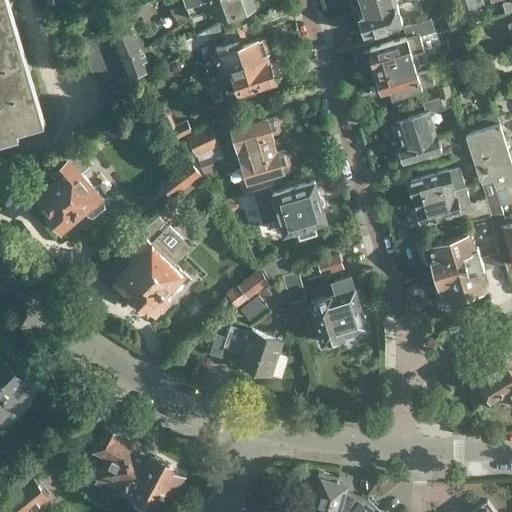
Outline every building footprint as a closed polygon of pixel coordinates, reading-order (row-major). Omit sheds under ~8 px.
[(0,0),(0,132),(39,121),(2,0),(0,0)] [(63,3),(61,0),(45,0),(51,10),(63,3)] [(254,0),(195,0),(187,3),(191,15),(194,23),(204,19),(202,12),(216,7),(219,16),(256,3),(254,0)] [(351,0),(353,6),(357,8),(362,7),(364,13),(359,15),(364,33),(366,32),(368,39),(393,31),(391,25),(402,22),(394,0),(351,0)] [(457,0),(466,25),(469,24),(473,23),(466,0),(457,0)] [(191,15),(187,3),(184,5),(181,1),(170,9),(175,15),(173,17),(179,25),(191,15)] [(119,60),(144,49),(130,15),(108,31),(119,60)] [(427,63),(424,51),(419,35),(435,30),(431,17),(404,26),(407,36),(369,48),(370,49),(366,50),(363,54),(366,64),(370,67),(372,66),(374,74),(414,61),(415,67),(427,63)] [(223,33),(228,30),(221,18),(180,42),(187,54),(223,33)] [(204,74),(208,85),(217,82),(214,71),(266,54),(270,53),(265,37),(257,40),(257,39),(242,43),(240,39),(246,37),(241,23),(228,30),(223,33),(226,43),(214,46),(218,59),(205,63),(208,73),(204,74)] [(89,59),(109,43),(105,33),(85,49),(89,59)] [(93,68),(113,53),(109,43),(89,59),(93,68)] [(144,49),(119,60),(126,77),(151,66),(144,49)] [(97,78),(117,62),(113,53),(93,68),(97,78)] [(214,71),(217,82),(218,83),(222,82),(227,99),(231,100),(254,93),(256,89),(255,85),(275,79),(274,77),(280,76),(282,72),(279,61),(275,60),(269,62),(266,54),(214,71)] [(456,69),(452,57),(444,60),(448,72),(456,69)] [(414,61),(374,74),(374,75),(372,78),(375,88),(379,90),(389,87),(392,96),(434,83),(429,69),(417,72),(415,67),(414,61)] [(101,88),(121,72),(117,62),(97,78),(101,88)] [(105,98),(125,82),(121,72),(101,88),(105,98)] [(125,82),(105,98),(109,107),(129,92),(125,82)] [(453,94),(450,82),(437,86),(440,97),(453,94)] [(395,120),(396,122),(391,124),(395,135),(399,134),(402,144),(435,135),(428,111),(444,107),(442,99),(439,97),(423,101),(426,111),(395,120)] [(177,125),(171,111),(156,118),(172,140),(176,138),(176,140),(188,134),(194,131),(193,129),(188,119),(177,125)] [(495,190),(511,183),(511,148),(507,150),(498,122),(495,113),(465,125),(466,132),(465,132),(479,176),(480,176),(482,183),(492,180),(495,190)] [(240,152),(273,142),(271,132),(277,130),(279,126),(276,117),(273,115),(267,117),(266,116),(232,126),(240,152)] [(210,124),(194,131),(188,134),(191,140),(195,149),(197,154),(219,143),(210,124)] [(188,134),(176,140),(180,146),(191,140),(188,134)] [(403,162),(440,151),(435,135),(402,144),(398,146),(403,162)] [(273,142),(240,152),(247,178),(240,180),(244,192),(253,189),(271,184),(274,183),(271,171),(281,167),(281,165),(287,163),(289,160),(286,150),(283,150),(276,151),(273,142)] [(197,166),(214,160),(225,157),(219,143),(197,154),(195,149),(186,154),(189,158),(190,158),(197,166)] [(80,149),(69,158),(56,168),(61,174),(37,194),(51,212),(49,217),(54,223),(61,222),(62,225),(83,207),(90,215),(94,215),(106,205),(106,202),(99,193),(100,193),(82,172),(92,163),(80,149)] [(190,158),(189,158),(169,174),(182,190),(202,173),(197,166),(190,158)] [(214,160),(197,166),(202,173),(217,169),(214,160)] [(416,202),(465,187),(458,165),(410,180),(416,202)] [(253,189),(254,191),(256,198),(265,195),(270,213),(278,210),(284,231),(296,227),(299,237),(316,232),(313,222),(326,218),(313,179),(273,192),(271,184),(253,189)] [(492,180),(482,183),(485,193),(484,193),(485,197),(489,211),(494,227),(501,225),(511,262),(511,216),(511,214),(503,216),(500,205),(511,200),(511,183),(495,190),(492,180)] [(469,202),(465,187),(416,202),(418,206),(411,208),(415,222),(422,220),(423,223),(463,211),(466,219),(489,211),(485,197),(469,202)] [(254,203),(250,192),(229,198),(233,210),(254,203)] [(162,310),(169,303),(169,297),(163,291),(183,270),(174,262),(191,245),(158,212),(144,225),(150,231),(131,251),(137,257),(118,277),(148,307),(150,305),(156,310),(162,310)] [(469,232),(430,244),(422,246),(427,262),(432,261),(436,271),(481,258),(477,247),(474,248),(469,232)] [(492,255),(502,252),(498,237),(488,240),(492,255)] [(316,259),(338,252),(335,241),(313,248),(316,259)] [(316,259),(306,261),(311,275),(344,266),(340,252),(338,252),(316,259)] [(502,252),(492,255),(496,267),(505,264),(502,252)] [(284,253),(262,264),(270,280),(292,269),(284,253)] [(481,258),(436,271),(439,282),(441,281),(446,298),(449,297),(452,306),(468,301),(465,292),(485,286),(481,270),(484,269),(481,258)] [(237,281),(225,290),(236,307),(270,282),(261,265),(238,282),(237,281)] [(340,337),(340,334),(342,333),(342,331),(366,324),(351,274),(330,280),(331,285),(318,288),(320,296),(311,298),(311,300),(304,303),(312,329),(319,327),(323,339),(326,338),(327,341),(332,344),(338,342),(340,337)] [(272,280),(270,282),(257,292),(258,293),(267,305),(271,310),(286,298),(272,280)] [(258,293),(250,299),(239,307),(248,319),(267,305),(258,293)] [(252,330),(231,323),(224,346),(237,350),(238,347),(245,349),(241,364),(272,375),(284,338),(252,328),(252,330)] [(491,394),(506,385),(511,380),(511,342),(476,366),(483,378),(481,379),(482,381),(479,383),(486,394),(489,392),(491,394)] [(19,400),(30,390),(29,386),(24,380),(26,378),(0,351),(0,403),(9,394),(15,400),(19,400)] [(172,494),(182,476),(169,469),(172,464),(120,435),(121,433),(105,425),(94,446),(108,454),(98,474),(98,475),(95,480),(117,492),(120,487),(139,497),(136,501),(153,509),(156,504),(164,489),(172,494)] [(29,468),(3,491),(20,511),(35,511),(53,497),(29,468)] [(357,511),(366,501),(342,494),(344,487),(336,483),(338,476),(318,470),(310,497),(315,499),(311,511),(357,511)] [(367,498),(366,501),(357,511),(374,511),(366,501),(368,499),(367,498)] [(495,511),(486,499),(470,511),(495,511)]
